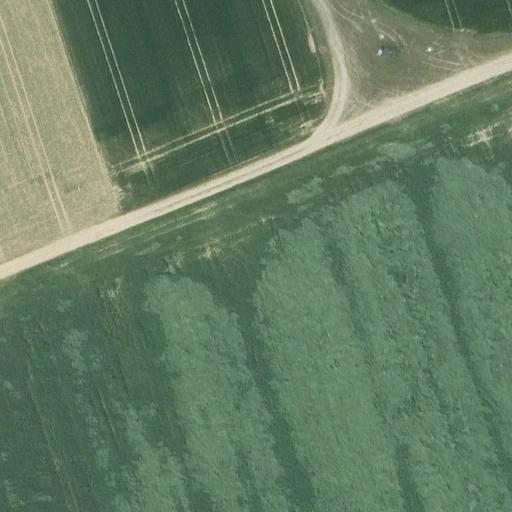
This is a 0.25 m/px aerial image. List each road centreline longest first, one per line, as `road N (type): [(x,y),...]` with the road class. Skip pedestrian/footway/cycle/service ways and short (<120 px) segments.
road 1 (track): [(511,63),(0,273)]
road 2 (track): [(336,0),(391,38),(461,60),(511,62)]
road 3 (track): [(318,0),(342,75),(335,115),(317,141)]
